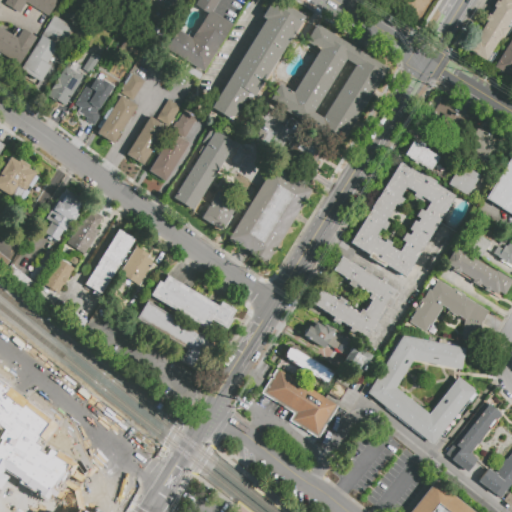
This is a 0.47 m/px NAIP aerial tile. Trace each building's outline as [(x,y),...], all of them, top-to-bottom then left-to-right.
[(5,0),(3,4),(19,13),(25,3),(48,16),(57,0),(5,0)] [(193,0),(192,3),(205,12),(189,37),(175,28),(162,48),(200,72),(230,24),(209,11),(215,0),(193,0)] [(511,0),(494,0),(491,6),(493,7),(489,14),(487,13),(483,19),(486,21),(477,35),(474,33),(465,49),(484,61),(498,39),(501,41),(509,28),(506,26),(511,16),(511,0)] [(208,108),(263,18),(259,16),(267,3),(275,8),(279,2),(302,16),(236,125),(208,108)] [(53,16),(41,36),(39,34),(17,70),(39,84),(49,67),(44,64),(55,46),(65,53),(79,31),(53,16)] [(313,24),(303,40),(316,49),(290,92),(276,84),(266,101),(302,123),(309,112),(343,59),(350,47),(313,24)] [(34,37),(18,65),(0,54),(0,28),(15,38),(20,29),(34,37)] [(511,35),(493,67),(511,78),(511,35)] [(385,68),(337,145),(302,123),(309,112),(320,118),(352,65),(343,59),(350,47),(385,68)] [(83,70),(91,74),(101,58),(93,53),(83,70)] [(107,81),(116,64),(105,58),(96,75),(107,81)] [(82,78),(65,107),(47,96),(64,67),(82,78)] [(133,74),(122,93),(134,100),(145,81),(133,74)] [(87,84),(105,95),(96,111),(102,115),(95,127),(86,121),(88,118),(73,109),(87,84)] [(118,96),(94,134),(112,145),(135,106),(118,96)] [(157,119),(170,127),(182,107),(169,99),(157,119)] [(193,117),(180,111),(172,132),(185,137),(193,117)] [(445,140),(428,131),(436,116),(439,118),(441,113),(447,116),(450,111),(464,118),(456,133),(450,130),(445,140)] [(147,118),(124,155),(141,165),(164,128),(147,118)] [(480,164),(489,149),(487,148),(489,144),(486,142),(489,136),(475,127),(468,139),(471,141),(464,153),(480,164)] [(212,131),(232,144),(192,211),(172,199),(212,131)] [(312,163),(323,153),(303,133),(289,146),(305,162),(308,159),(312,163)] [(164,182),(187,145),(171,134),(147,171),(164,182)] [(410,141),(415,145),(417,142),(422,145),(420,148),(436,158),(427,171),(415,163),(414,164),(407,159),(409,157),(402,153),(410,141)] [(511,149),(511,177),(506,186),(511,189),(511,216),(482,198),(511,149)] [(5,157),(0,165),(0,192),(6,196),(12,186),(20,191),(30,172),(22,168),(24,165),(15,159),(14,162),(5,157)] [(367,255),(348,244),(399,162),(417,174),(418,172),(436,183),(435,185),(454,197),(404,278),(385,266),(384,267),(366,256),(367,255)] [(458,164),(478,176),(466,196),(446,184),(458,164)] [(269,166),(309,190),(263,264),(224,239),(269,166)] [(220,231),(235,204),(214,192),(199,219),(220,231)] [(64,193),(80,202),(56,241),(43,234),(50,223),(45,220),(50,211),(49,210),(54,202),(58,204),(64,193)] [(92,210),(104,218),(97,229),(100,231),(84,256),(72,249),(68,256),(61,252),(81,220),(85,222),(92,210)] [(115,229),(133,240),(99,295),(82,284),(115,229)] [(465,234),(460,242),(466,245),(464,248),(481,257),(489,243),(478,237),(479,235),(472,231),(469,236),(465,234)] [(492,254),(496,247),(497,248),(506,233),(511,236),(511,260),(510,264),(511,265),(511,269),(500,262),(501,259),(492,254)] [(511,281),(494,271),(494,272),(459,251),(460,249),(455,245),(443,264),(451,269),(449,271),(457,276),(458,274),(471,281),(470,283),(477,288),(478,286),(483,289),(481,291),(487,294),(488,292),(495,296),(497,292),(503,295),(511,281)] [(136,247),(150,256),(148,259),(154,263),(139,288),(119,275),(136,247)] [(309,304),(330,317),(328,321),(336,325),(338,322),(347,327),(345,331),(352,335),(354,332),(364,338),(369,330),(373,333),(378,325),(374,323),(383,307),(388,309),(392,302),(388,299),(393,291),(381,284),(383,280),(379,278),(377,281),(367,275),(369,271),(362,267),(360,270),(338,257),(330,271),(346,280),(344,284),(350,288),(353,284),(368,293),(365,299),(368,301),(361,312),(358,310),(355,314),(341,306),(343,302),(335,298),(334,301),(317,291),(309,304)] [(74,269),(59,295),(42,285),(57,259),(74,269)] [(164,276),(215,306),(217,302),(232,311),(222,328),(209,320),(204,330),(147,296),(155,282),(159,284),(164,276)] [(405,327),(422,299),(423,300),(429,290),(431,292),(438,280),(489,312),(472,341),(461,339),(464,309),(444,298),(435,300),(415,330),(405,327)] [(35,296),(39,290),(50,297),(47,303),(35,296)] [(142,302),(132,319),(183,350),(177,361),(196,373),(213,344),(142,302)] [(56,316),(79,331),(86,320),(62,305),(56,316)] [(313,322),(331,332),(321,350),(298,337),(304,327),(308,330),(313,322)] [(456,378),(474,392),(431,446),(366,393),(401,337),(463,349),(459,370),(411,360),(394,389),(428,415),(456,378)] [(369,357),(358,374),(340,363),(350,346),(369,357)] [(310,358),(292,347),(291,350),(287,348),(286,350),(282,355),(283,356),(282,358),(284,359),(284,360),(302,372),(310,358)] [(310,358),(302,372),(324,385),(330,376),(325,373),(327,369),(310,358)] [(297,413),(264,393),(279,371),(310,390),(297,413)] [(0,511),(0,376),(56,420),(40,441),(34,437),(30,443),(36,447),(34,451),(41,455),(45,448),(73,464),(67,474),(80,482),(78,487),(83,511),(86,511),(88,510),(91,511),(0,511)] [(297,413),(310,390),(337,406),(319,436),(293,420),(297,413)] [(476,460),(466,473),(445,457),(486,403),(502,415),(497,422),(493,418),(486,427),(490,430),(476,449),(472,446),(467,453),(476,460)] [(511,453),(511,484),(501,499),(477,481),(486,469),(492,474),(494,472),(496,474),(511,453)] [(407,511),(432,481),(471,511),(407,511)]
